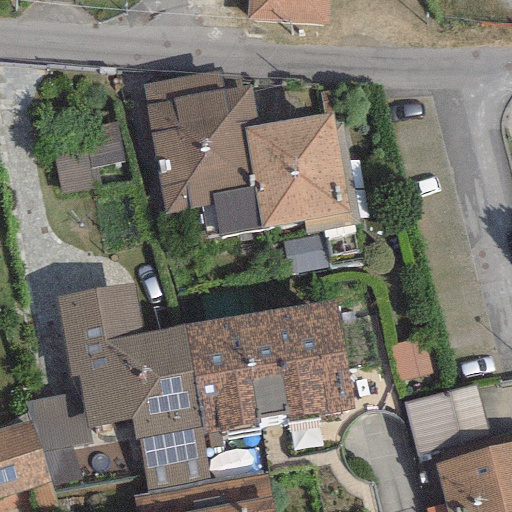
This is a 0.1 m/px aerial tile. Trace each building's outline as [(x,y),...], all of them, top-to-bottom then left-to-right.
[(250,0),(250,13),(328,19),(329,0),(250,0)] [(197,305),(390,277),(369,139),(287,152),(282,120),(171,137),(197,305)] [(55,304),(90,476),(352,419),(323,307),(135,330),(126,288),(55,304)] [(415,446),(483,427),(471,384),(403,402),(415,446)] [(0,501),(39,487),(18,433),(0,439),(0,501)] [(447,511),(511,511),(511,446),(435,469),(447,511)] [(272,511),(271,503),(222,511),(272,511)]
